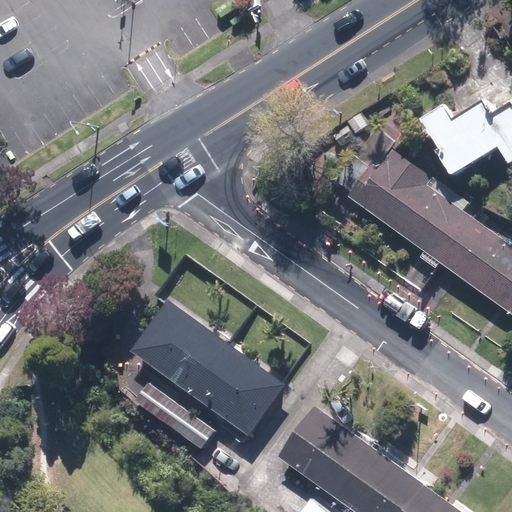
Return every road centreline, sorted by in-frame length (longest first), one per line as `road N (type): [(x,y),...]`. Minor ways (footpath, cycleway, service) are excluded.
road 1 (residential): [(511,415),(162,162)]
road 2 (primary): [(162,162),(418,0)]
road 3 (primary): [(106,201),(0,318)]
